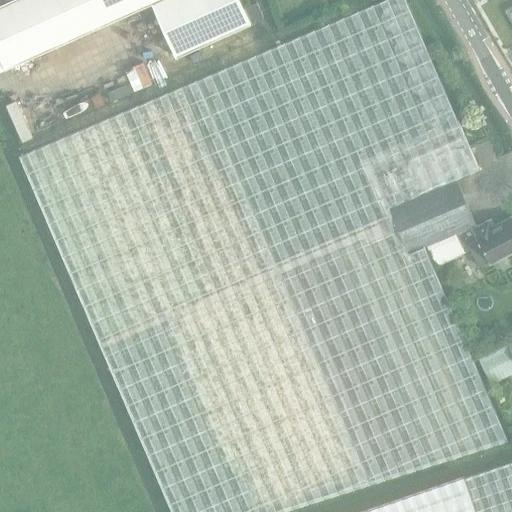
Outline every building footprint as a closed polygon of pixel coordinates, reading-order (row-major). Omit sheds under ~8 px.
[(175,55),(261,16),(255,3),(242,8),(238,0),(11,0),(0,5),(0,56),(5,67),(150,2),(175,55)] [(381,0),(25,153),(20,155),(172,511),(278,511),(507,440),(424,246),(408,253),(388,207),(456,178),(478,169),(405,0),(381,0)] [(456,178),(388,207),(408,253),(424,246),(426,245),(437,266),(464,252),(455,233),(476,224),(456,178)] [(476,224),(455,233),(464,252),(470,249),(478,266),(488,261),(489,262),(511,250),(511,219),(511,218),(493,228),(489,221),(477,227),(476,224)] [(511,341),(479,357),(485,371),(491,382),(511,371),(511,341)] [(463,476),(358,511),(511,511),(511,461),(463,478),(463,476)]
